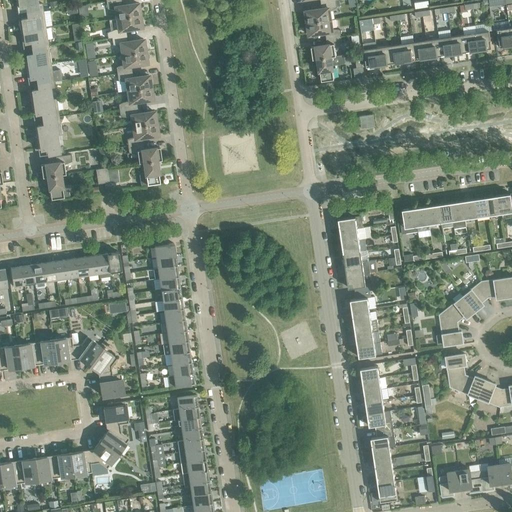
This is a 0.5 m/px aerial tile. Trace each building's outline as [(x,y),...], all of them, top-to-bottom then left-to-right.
[(29,6),(30,12),(43,10),(42,3),(37,4),(36,0),(15,0),(17,8),(29,6)] [(115,10),(117,19),(139,15),(138,3),(122,5),(120,0),(119,0),(106,2),(107,9),(115,10)] [(305,11),(307,23),(330,20),(329,11),(337,8),(336,1),(321,3),(321,9),(305,11)] [(428,1),(414,3),(415,9),(429,7),(428,1)] [(76,5),(68,6),(69,14),(77,13),(76,5)] [(18,20),(20,32),(46,28),(43,10),(30,12),(26,12),(27,18),(19,20),(19,19),(18,20)] [(110,31),(111,38),(126,36),(125,30),(141,28),(139,15),(117,19),(118,28),(110,31)] [(325,33),(326,39),(341,37),(340,30),(332,29),(330,20),(307,23),(309,36),(325,33)] [(31,42),(31,48),(48,46),(46,28),(20,32),(22,44),(23,44),(23,43),(31,42)] [(511,45),(509,28),(497,30),(499,47),(511,45)] [(489,31),(476,33),(479,50),(491,48),(489,31)] [(80,33),(73,34),(74,42),(81,40),(80,33)] [(476,33),(463,35),(466,52),(479,50),(476,33)] [(463,35),(451,37),(454,54),(466,52),(463,35)] [(121,46),(122,55),(145,51),(143,39),(127,41),(126,36),(111,38),(112,45),(121,46)] [(313,60),(318,59),(318,58),(331,57),(336,56),(334,47),(342,44),(341,37),(326,39),(327,45),(311,47),(313,60)] [(451,37),(439,38),(441,56),(454,54),(451,37)] [(439,38),(426,40),(429,58),(441,56),(439,38)] [(426,40),(414,42),(416,60),(429,58),(426,40)] [(379,65),(376,48),(375,42),(363,44),(366,67),(379,65)] [(414,42),(401,44),(404,61),(416,60),(414,42)] [(401,44),(389,46),(391,63),(404,61),(401,44)] [(24,55),(26,67),(51,63),(48,46),(31,48),(32,54),(24,55)] [(389,46),(376,48),(379,65),(391,63),(389,46)] [(116,67),(117,74),(132,72),(131,66),(147,64),(145,51),(122,55),(123,64),(116,67)] [(354,53),(356,68),(363,67),(360,52),(354,53)] [(318,58),(318,59),(321,81),(334,79),(331,57),(318,58)] [(37,84),(41,83),(54,81),(62,80),(60,70),(52,71),(51,63),(26,67),(27,79),(28,79),(36,78),(37,84)] [(126,82),(127,91),(150,87),(148,75),(132,78),(132,72),(117,74),(118,81),(126,82)] [(29,91),(31,103),(52,100),(52,99),(50,88),(55,88),(54,81),(41,83),(42,89),(30,91),(29,91)] [(118,104),(119,111),(137,108),(136,102),(152,100),(150,87),(127,91),(129,100),(118,104)] [(41,113),(42,119),(59,117),(56,99),(52,99),(52,100),(31,103),(33,115),(41,113)] [(131,118),(133,127),(156,123),(154,111),(138,114),(137,108),(119,111),(120,117),(131,118)] [(359,116),(361,129),(375,126),(373,114),(359,116)] [(34,126),(36,138),(57,135),(57,136),(62,135),(59,117),(42,119),(43,125),(35,126),(34,126)] [(126,139),(128,146),(142,144),(141,138),(157,136),(156,123),(133,127),(134,136),(126,139)] [(57,135),(36,138),(38,151),(39,150),(51,148),(52,155),(64,153),(63,146),(59,147),(57,136),(57,135)] [(138,163),(143,162),(156,160),(156,161),(161,160),(159,147),(143,150),(142,144),(128,146),(129,153),(137,154),(138,163)] [(42,178),(47,177),(60,175),(65,174),(64,165),(71,161),(70,154),(55,157),(56,162),(40,165),(42,178)] [(143,162),(145,173),(139,174),(141,186),(159,183),(156,161),(156,160),(143,162)] [(108,167),(102,168),(104,183),(110,182),(108,167)] [(104,183),(102,168),(95,169),(97,184),(104,183)] [(47,177),(50,199),(63,197),(69,196),(67,186),(62,187),(60,175),(47,177)] [(511,204),(510,193),(498,195),(500,213),(511,211),(511,204)] [(498,195),(486,197),(488,215),(500,213),(498,195)] [(486,197),(474,199),(477,217),(488,215),(486,197)] [(474,199),(462,200),(465,218),(477,217),(474,199)] [(462,200),(450,202),(453,220),(465,218),(462,200)] [(450,202),(438,204),(442,228),(454,226),(453,220),(450,202)] [(438,204),(426,206),(430,230),(442,228),(438,204)] [(426,206),(415,208),(418,231),(430,230),(426,206)] [(418,231),(415,208),(402,209),(403,219),(399,220),(402,234),(418,231)] [(338,219),(340,231),(363,227),(361,216),(338,219)] [(340,231),(342,242),(365,239),(363,227),(340,231)] [(342,242),(343,253),(361,251),(366,250),(365,239),(342,242)] [(156,258),(175,255),(173,243),(154,246),(156,258)] [(343,253),(345,265),(362,262),(361,251),(343,253)] [(118,252),(107,253),(109,272),(121,270),(118,252)] [(96,255),(99,273),(100,278),(110,277),(109,272),(107,253),(96,255)] [(96,255),(85,257),(88,275),(99,273),(96,255)] [(157,268),(177,265),(175,255),(156,258),(157,268)] [(85,257),(75,258),(77,277),(88,275),(85,257)] [(75,258),(64,260),(67,278),(77,277),(75,258)] [(64,260),(53,261),(56,280),(67,278),(64,260)] [(345,265),(347,276),(370,273),(377,271),(375,260),(368,261),(362,262),(345,265)] [(53,261),(43,263),(45,281),(56,280),(53,261)] [(32,265),(35,283),(35,286),(38,288),(44,287),(46,285),(45,281),(43,263),(32,265)] [(24,285),(35,283),(32,265),(21,266),(24,285)] [(155,280),(159,279),(178,276),(177,265),(157,268),(153,269),(155,280)] [(13,286),(24,285),(21,266),(10,268),(13,286)] [(354,287),(355,293),(370,291),(369,284),(371,284),(370,273),(347,276),(348,288),(354,287)] [(159,279),(160,290),(180,287),(178,276),(159,279)] [(504,278),(481,282),(488,296),(496,295),(497,299),(507,297),(504,278)] [(481,282),(463,296),(475,311),(483,304),(481,302),(488,296),(481,282)] [(160,290),(162,300),(182,298),(180,287),(160,290)] [(350,300),(352,312),(369,309),(367,298),(371,297),(370,291),(355,293),(356,299),(350,300)] [(463,296),(440,315),(456,321),(464,315),(467,318),(475,311),(463,296)] [(162,300),(164,311),(183,308),(182,298),(162,300)] [(67,307),(49,310),(50,318),(59,316),(59,319),(68,318),(67,307)] [(164,311),(165,322),(185,319),(183,308),(164,311)] [(352,312),(354,323),(371,320),(369,309),(352,312)] [(456,321),(440,315),(444,345),(463,342),(461,331),(458,332),(456,321)] [(165,322),(167,332),(186,330),(185,319),(165,322)] [(354,323),(355,334),(373,332),(378,331),(377,319),(371,320),(354,323)] [(167,332),(168,343),(188,340),(186,330),(167,332)] [(355,334),(357,345),(374,343),(380,342),(378,331),(373,332),(355,334)] [(56,362),(74,359),(72,346),(71,339),(71,337),(53,340),(56,362)] [(79,359),(88,366),(102,347),(87,337),(81,345),(72,346),(74,359),(79,359)] [(38,365),(56,362),(53,340),(35,343),(38,365)] [(164,355),(170,354),(189,351),(188,340),(168,343),(162,344),(164,355)] [(374,343),(357,345),(359,357),(376,355),(382,354),(380,342),(374,343)] [(21,367),(38,365),(35,343),(17,345),(21,367)] [(0,351),(3,370),(21,367),(17,345),(0,347),(0,351)] [(98,372),(98,377),(112,375),(111,366),(116,358),(102,347),(88,366),(98,372)] [(170,354),(172,365),(191,362),(189,351),(170,354)] [(446,356),(450,386),(464,375),(463,365),(466,365),(464,354),(446,356)] [(172,365),(173,375),(193,372),(191,362),(172,365)] [(360,368),(362,380),(379,378),(378,366),(360,368)] [(193,372),(173,375),(175,387),(194,384),(193,372)] [(112,375),(98,377),(101,396),(123,392),(121,374),(112,375)] [(450,386),(478,398),(485,380),(475,376),(474,379),(464,375),(450,386)] [(362,380),(364,391),(381,389),(379,378),(362,380)] [(478,398),(500,406),(502,390),(494,387),(495,384),(485,380),(478,398)] [(502,390),(500,406),(511,404),(511,385),(510,385),(510,389),(502,390)] [(364,391),(365,403),(383,400),(381,389),(364,391)] [(176,398),(178,409),(198,406),(196,395),(176,398)] [(365,403),(367,414),(384,411),(383,400),(365,403)] [(103,408),(106,426),(119,424),(128,423),(125,405),(103,408)] [(174,421),(180,420),(199,417),(198,406),(178,409),(172,410),(174,421)] [(375,425),(376,431),(391,429),(393,428),(390,411),(384,411),(367,414),(369,426),(375,425)] [(180,420),(181,430),(201,427),(199,417),(180,420)] [(135,423),(133,423),(134,431),(144,429),(143,421),(135,423)] [(106,431),(100,440),(118,454),(129,439),(121,433),(119,424),(106,426),(106,431)] [(181,430),(183,441),(202,438),(201,427),(181,430)] [(371,438),(372,450),(390,447),(396,446),(393,428),(391,429),(376,431),(376,437),(371,438)] [(177,442),(179,453),(204,449),(202,438),(183,441),(177,442)] [(93,450),(88,450),(90,464),(99,463),(107,469),(118,454),(100,440),(93,450)] [(440,445),(431,447),(432,455),(442,453),(440,445)] [(372,450),(374,461),(391,458),(390,447),(372,450)] [(179,453),(180,463),(206,460),(204,449),(179,453)] [(88,450),(70,453),(73,475),(91,472),(90,464),(88,450)] [(70,453),(52,456),(55,478),(73,475),(70,453)] [(52,456),(34,458),(37,481),(55,478),(52,456)] [(34,458),(16,461),(20,483),(37,481),(34,458)] [(374,461),(376,472),(393,470),(391,458),(374,461)] [(182,474),(188,473),(207,470),(206,460),(180,463),(182,474)] [(16,461),(0,463),(0,473),(2,486),(20,483),(16,461)] [(510,463),(499,465),(501,482),(510,481),(510,486),(511,486),(511,466),(510,467),(510,463)] [(488,470),(479,471),(482,491),(494,489),(493,483),(501,482),(499,465),(488,466),(488,470)] [(469,469),(458,471),(461,488),(469,487),(470,492),(482,491),(479,471),(470,473),(469,469)] [(188,473),(189,484),(209,481),(207,470),(188,473)] [(376,472),(377,483),(395,481),(393,470),(376,472)] [(461,488),(458,471),(447,472),(448,476),(438,477),(441,497),(454,495),(453,489),(461,488)] [(432,475),(428,476),(426,476),(428,491),(435,490),(432,475)] [(189,484),(191,494),(210,492),(209,481),(189,484)] [(395,481),(377,483),(380,502),(398,499),(395,481)] [(150,485),(140,487),(141,493),(151,492),(150,485)] [(191,494),(192,505),(212,502),(210,492),(191,494)] [(414,498),(415,506),(425,504),(424,496),(414,498)] [(192,505),(193,511),(213,511),(212,502),(192,505)]
